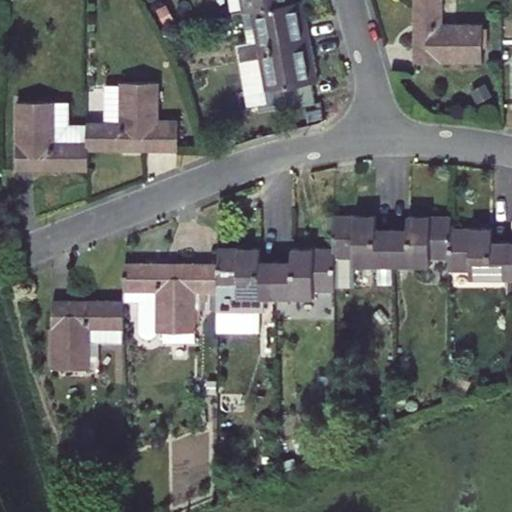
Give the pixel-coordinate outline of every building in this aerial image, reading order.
[(261,38),(243,41),(244,51),(316,39),(309,0),(299,2),(256,9),(261,38)] [(244,0),(247,11),(256,9),(299,2),(298,0),(244,0)] [(448,0),(422,0),(421,62),(487,62),(488,24),(448,23),(448,0)] [(268,88),(322,78),(316,39),(244,51),(246,60),(263,57),(268,88)] [(121,81),(121,120),(106,120),(106,125),(106,147),(196,147),(196,115),(175,115),(175,81),(121,81)] [(34,104),(34,167),(106,167),(106,147),(106,125),(85,125),(85,103),(34,104)] [(385,220),(347,219),(347,252),(346,287),(363,287),(363,268),(401,269),(402,234),(385,233),(385,220)] [(417,234),(402,234),(401,269),(439,270),(439,264),(459,265),(460,234),(460,221),(418,220),(417,234)] [(511,244),(503,245),(504,234),(460,234),(459,265),(459,294),(511,294),(511,244)] [(270,251),(230,250),(230,264),(229,293),(229,326),(271,326),(271,315),(286,315),(286,302),(287,264),(270,264),(270,251)] [(305,251),(305,264),(287,264),(286,302),(324,302),(324,294),(346,295),(346,287),(347,252),(305,251)] [(208,293),(229,293),(230,264),(136,263),(136,291),(168,291),(168,304),(167,328),(207,328),(208,293)] [(136,291),(135,301),(135,304),(168,304),(168,291),(136,291)] [(135,327),(135,304),(135,301),(66,299),(64,365),(105,366),(106,326),(135,327)] [(135,327),(106,326),(105,366),(111,366),(111,340),(135,340),(135,327)]
